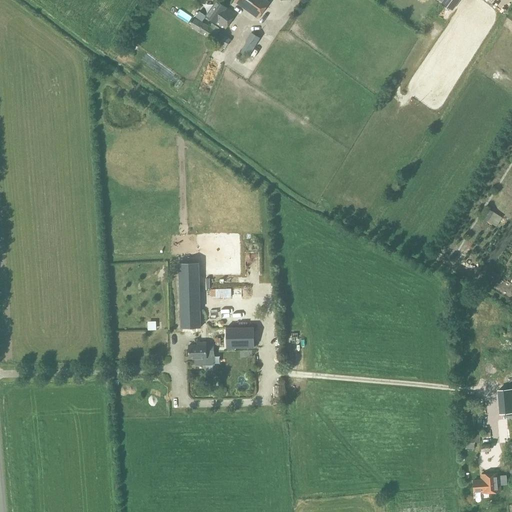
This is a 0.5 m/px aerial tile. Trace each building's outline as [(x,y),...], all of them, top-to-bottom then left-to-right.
[(268,2),(265,0),(237,0),(236,2),(257,17),(268,2)] [(455,0),(442,0),(441,2),(450,8),(455,0)] [(224,29),(235,15),(226,8),(217,1),(206,16),(224,29)] [(200,11),(196,17),(203,21),(206,16),(200,11)] [(209,28),(195,19),(190,27),(225,47),(230,40),(218,33),(219,30),(211,25),(209,28)] [(247,41),(240,53),(247,57),(260,37),(252,32),(246,41),(247,41)] [(200,72),(195,90),(204,92),(209,74),(200,72)] [(492,227),(498,218),(486,211),(480,220),(492,227)] [(199,263),(179,263),(180,310),(190,310),(191,328),(201,328),(199,263)] [(254,327),(226,328),(227,348),(254,347),(254,327)] [(206,344),(206,343),(197,343),(197,345),(189,346),(189,358),(195,358),(195,365),(214,365),(214,355),(213,344),(206,344)] [(215,354),(217,366),(229,364),(227,352),(215,354)] [(204,380),(216,380),(215,370),(204,371),(204,380)] [(511,388),(498,390),(500,414),(511,412),(511,388)] [(482,493),(500,491),(499,474),(480,475),(482,493)]
